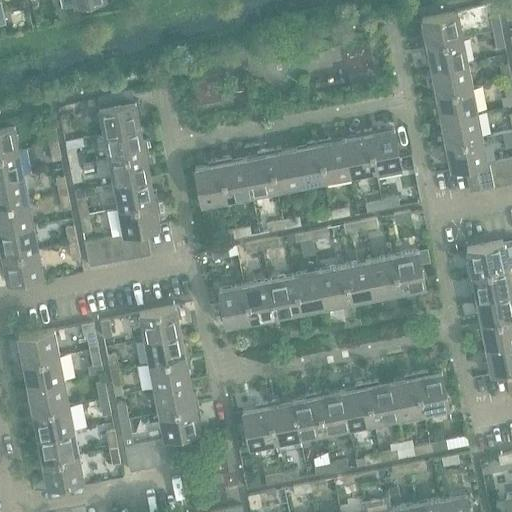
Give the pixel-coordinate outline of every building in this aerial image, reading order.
[(506,19),(511,18),(511,3),(511,1),(503,3),(506,19)] [(78,9),(65,12),(67,21),(80,19),(78,9)] [(422,33),(424,45),(463,38),(458,12),(422,19),(425,32),(422,33)] [(490,15),(493,32),(501,30),(498,14),(490,15)] [(504,46),(501,30),(493,32),(496,48),(504,46)] [(430,56),(432,70),(468,63),(463,38),(424,45),(427,57),(430,56)] [(345,67),(372,65),(371,43),(344,45),(345,67)] [(499,63),(502,81),(511,79),(507,61),(499,63)] [(431,82),(434,95),(472,87),(468,63),(432,70),(435,82),(431,82)] [(511,94),(511,83),(511,79),(502,81),(505,96),(511,94)] [(439,106),(442,119),(477,112),(472,87),(434,95),(436,107),(439,106)] [(131,88),(116,91),(119,104),(134,101),(131,88)] [(99,108),(104,134),(140,127),(138,114),(141,113),(139,100),(134,101),(119,104),(99,108)] [(441,132),(444,145),(482,137),(477,112),(442,119),(444,132),(441,132)] [(63,133),(72,131),(68,114),(60,116),(63,133)] [(0,153),(18,150),(13,125),(0,127),(0,153)] [(46,128),(49,144),(57,142),(54,126),(46,128)] [(104,134),(109,159),(149,151),(146,139),(143,139),(140,127),(104,134)] [(380,127),(367,130),(375,169),(403,164),(396,128),(380,131),(380,127)] [(356,136),(344,138),(351,174),(375,169),(367,130),(356,132),(356,136)] [(330,137),(318,139),(326,179),(351,174),(344,138),(331,140),(330,137)] [(466,166),(477,164),(487,162),(482,137),(444,145),(446,156),(449,155),(451,169),(466,166)] [(306,145),(294,148),(301,184),(326,179),(318,139),(305,142),(306,145)] [(60,159),(57,142),(49,144),(52,160),(60,159)] [(280,146),(269,149),(277,189),(301,184),(294,148),(281,150),(280,146)] [(66,149),(70,167),(79,165),(75,147),(66,149)] [(257,155),(245,157),(252,193),(277,189),(269,149),(256,151),(257,155)] [(0,180),(23,175),(18,150),(0,153),(0,180)] [(109,159),(114,184),(150,177),(147,163),(151,162),(149,151),(109,159)] [(230,156),(219,158),(227,198),(252,193),(245,157),(231,160),(230,156)] [(511,156),(501,159),(506,183),(511,181),(511,156)] [(202,203),(227,198),(219,158),(206,161),(207,165),(195,167),(202,203)] [(501,159),(489,161),(493,185),(506,183),(501,159)] [(489,161),(487,162),(477,164),(481,188),(493,185),(489,161)] [(93,162),(82,164),(84,172),(94,170),(93,162)] [(470,190),(481,188),(477,164),(466,166),(470,190)] [(82,180),(79,165),(70,167),(73,181),(82,180)] [(0,204),(28,200),(23,175),(0,180),(0,204)] [(55,177),(58,194),(67,192),(63,175),(55,177)] [(114,184),(119,208),(158,200),(156,189),(153,190),(150,177),(114,184)] [(70,208),(67,192),(58,194),(61,209),(70,208)] [(76,198),(80,216),(88,214),(85,196),(76,198)] [(398,196),(381,200),(383,208),(400,205),(398,196)] [(0,231),(33,225),(28,200),(0,204),(0,231)] [(133,232),(145,229),(160,226),(157,213),(161,212),(158,200),(119,208),(124,233),(133,232)] [(367,211),(383,208),(381,200),(365,203),(367,211)] [(349,205),(331,208),(333,218),(351,215),(349,205)] [(318,221),(333,218),(331,208),(316,211),(318,221)] [(395,222),(411,219),(410,211),(393,214),(395,222)] [(91,229),(88,214),(80,216),(83,231),(91,229)] [(299,215),(282,218),(284,228),(301,225),(299,215)] [(376,217),(360,221),(361,229),(378,226),(376,217)] [(268,231),(284,228),(282,218),(266,221),(268,231)] [(346,232),(361,229),(360,221),(344,224),(346,232)] [(0,256),(38,249),(33,225),(0,231),(0,256)] [(65,226),(68,243),(77,241),(73,225),(65,226)] [(249,225),(233,228),(235,237),(251,234),(249,225)] [(327,227),(311,231),(312,239),(329,236),(327,227)] [(219,240),(235,237),(233,228),(217,231),(219,240)] [(150,253),(145,229),(133,232),(138,256),(150,253)] [(296,242),(312,239),(311,231),(294,234),(296,242)] [(133,232),(124,233),(120,234),(125,258),(138,256),(133,232)] [(120,234),(109,236),(114,261),(125,258),(120,234)] [(109,236),(97,239),(102,263),(114,261),(109,236)] [(277,237),(261,241),(262,249),(279,246),(277,237)] [(89,265),(102,263),(97,239),(85,241),(89,265)] [(80,258),(77,241),(68,243),(71,259),(80,258)] [(246,252),(262,249),(261,241),(245,244),(246,252)] [(466,263),(469,275),(507,268),(502,241),(467,248),(469,262),(466,263)] [(213,258),(229,255),(227,247),(211,251),(213,258)] [(427,248),(419,249),(421,262),(430,261),(427,248)] [(43,274),(38,249),(0,256),(0,266),(0,269),(3,268),(6,282),(43,274)] [(419,249),(392,255),(400,294),(412,291),(411,288),(426,286),(421,262),(419,249)] [(392,255),(367,260),(374,296),(387,293),(388,296),(400,294),(392,255)] [(367,260),(343,264),(351,304),(363,301),(362,298),(374,296),(367,260)] [(343,264),(318,269),(325,305),(338,303),(338,306),(351,304),(343,264)] [(474,285),(477,299),(511,292),(507,268),(469,275),(471,286),(474,285)] [(318,269),(294,274),(301,314),(313,311),(313,308),(325,305),(318,269)] [(294,274),(268,279),(275,315),(288,313),(289,316),(301,314),(294,274)] [(268,279),(244,284),(252,323),(264,321),(263,318),(275,315),(268,279)] [(239,326),(252,323),(244,284),(218,289),(225,325),(239,322),(239,326)] [(476,311),(478,324),(511,316),(511,292),(477,299),(479,310),(476,311)] [(139,313),(144,338),(180,331),(178,318),(181,317),(179,305),(139,313)] [(484,334),(486,348),(511,342),(511,316),(478,324),(480,335),(484,334)] [(103,336),(112,334),(109,319),(100,321),(103,336)] [(86,338),(86,323),(59,324),(59,338),(86,338)] [(17,351),(19,363),(58,355),(53,330),(17,337),(20,350),(17,351)] [(86,332),(89,349),(97,348),(94,331),(86,332)] [(144,338),(149,362),(188,354),(186,343),(183,343),(180,331),(144,338)] [(505,370),(511,368),(511,342),(486,348),(489,360),(485,360),(488,373),(505,370)] [(100,363),(97,348),(89,349),(92,365),(100,363)] [(106,354),(109,370),(119,368),(116,352),(106,354)] [(149,362),(154,388),(190,381),(188,367),(191,367),(188,354),(149,362)] [(24,374),(27,387),(63,380),(58,355),(19,363),(21,375),(24,374)] [(122,384),(119,368),(109,370),(113,386),(122,384)] [(427,370),(416,372),(423,411),(449,406),(442,371),(428,374),(427,370)] [(405,378),(391,381),(398,416),(423,411),(416,372),(404,375),(405,378)] [(26,400),(29,412),(68,405),(63,380),(27,387),(29,400),(26,400)] [(95,382),(98,399),(107,397),(104,380),(95,382)] [(378,380),(366,382),(374,421),(398,416),(391,381),(379,383),(378,380)] [(154,388),(159,412),(198,404),(195,392),(193,393),(190,381),(154,388)] [(354,388),(342,391),(349,426),(374,421),(366,382),(354,385),(354,388)] [(329,389),(317,392),(325,431),(349,426),(342,391),(330,393),(329,389)] [(306,398),(292,400),(299,436),(325,431),(317,392),(305,394),(306,398)] [(110,412),(107,397),(98,399),(101,414),(110,412)] [(279,399),(267,402),(274,441),(299,436),(292,400),(279,403),(279,399)] [(116,403),(119,420),(128,418),(125,401),(116,403)] [(249,446),(274,441),(267,402),(255,404),(255,408),(242,410),(249,446)] [(164,438),(173,436),(200,431),(197,417),(200,416),(198,404),(159,412),(164,438)] [(34,424),(36,437),(73,429),(68,405),(29,412),(31,424),(34,424)] [(131,433),(128,418),(119,420),(122,435),(131,433)] [(36,449),(38,462),(78,454),(73,429),(36,437),(39,449),(36,449)] [(105,430),(109,448),(117,447),(113,429),(105,430)] [(173,436),(164,438),(161,438),(166,462),(177,460),(173,436)] [(161,438),(149,441),(153,465),(166,462),(161,438)] [(445,439),(429,442),(431,450),(446,447),(445,439)] [(149,441),(137,443),(141,467),(153,465),(149,441)] [(414,453),(431,450),(429,442),(413,445),(414,453)] [(129,469),(141,467),(137,443),(124,446),(129,469)] [(119,457),(117,447),(109,448),(111,459),(119,457)] [(397,447),(379,451),(381,460),(399,457),(397,447)] [(366,463),(381,460),(379,451),(364,454),(366,463)] [(499,464),(511,461),(511,452),(497,455),(499,464)] [(444,465),(460,462),(458,453),(442,456),(444,465)] [(82,478),(78,454),(38,462),(41,474),(44,473),(46,486),(82,478)] [(347,458),(330,461),(332,470),(349,467),(347,458)] [(425,460),(407,463),(409,472),(427,468),(425,460)] [(316,473),(332,470),(330,461),(315,464),(316,473)] [(394,475),(409,472),(407,463),(392,466),(394,475)] [(297,468),(280,471),(282,479),(299,476),(297,468)] [(375,469),(358,473),(360,482),(377,478),(375,469)] [(266,482),(282,479),(280,471),(265,474),(266,482)] [(344,485),(360,482),(358,473),(342,476),(344,485)] [(325,479),(308,483),(309,491),(327,488),(325,479)] [(294,494),(309,491),(308,483),(293,485),(294,494)] [(398,485),(388,487),(390,497),(400,495),(398,485)] [(260,501),(278,498),(276,489),(259,492),(260,501)] [(470,511),(466,492),(440,497),(442,511),(470,511)] [(442,511),(440,497),(415,502),(417,511),(442,511)] [(417,511),(415,502),(390,507),(391,511),(417,511)]
